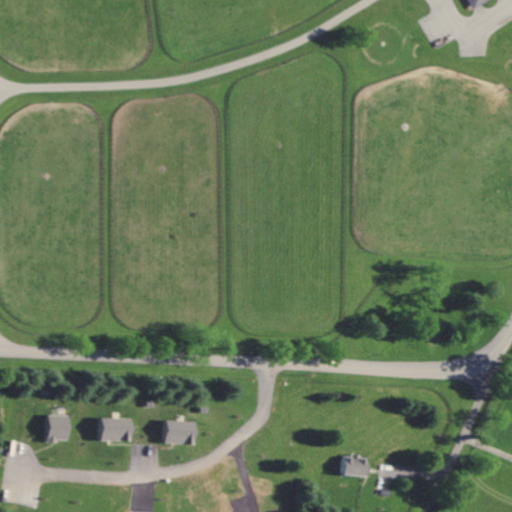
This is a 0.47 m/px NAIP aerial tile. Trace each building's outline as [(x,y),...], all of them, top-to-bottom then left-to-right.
[(465,0),(471,10),(488,0),(465,0)] [(69,416),(47,415),(47,441),(68,442),(69,416)] [(131,419),(100,418),(100,441),(130,441),(131,419)] [(164,443),(194,444),(194,422),(164,421),(164,443)] [(367,457),(343,456),(342,476),(366,477),(367,457)]
